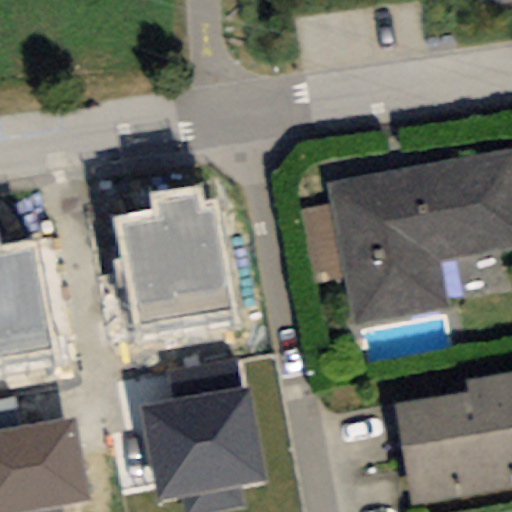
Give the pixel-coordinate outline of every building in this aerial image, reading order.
[(511,152),(326,188),(354,330),(449,312),(440,267),(511,253),(511,152)] [(151,211),(113,218),(134,343),(237,325),(215,200),(201,203),(198,184),(148,193),(151,211)] [(0,364),(55,354),(34,241),(0,247),(0,364)] [(468,397),(396,409),(412,508),(511,491),(511,375),(466,383),(468,397)] [(248,388),(139,409),(157,506),(181,501),(183,511),(233,511),(242,510),(238,490),(266,485),(248,388)] [(73,419),(0,432),(0,511),(58,511),(58,509),(88,503),(73,419)]
